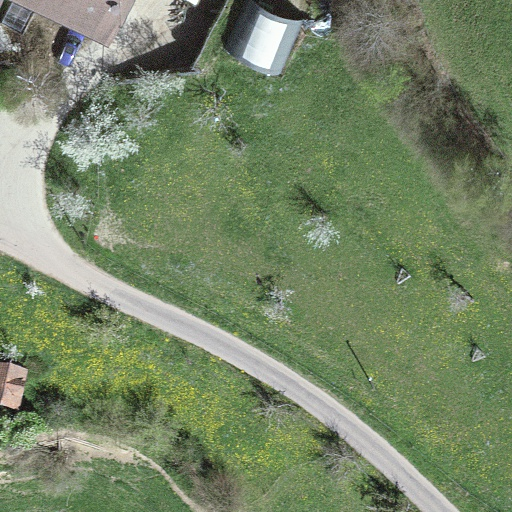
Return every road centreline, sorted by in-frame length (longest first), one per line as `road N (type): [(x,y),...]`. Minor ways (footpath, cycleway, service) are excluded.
road 1 (unclassified): [(0,223),(61,264),(248,359),(386,460),(438,511)]
road 2 (track): [(130,0),(0,171)]
road 3 (track): [(511,141),(456,66),(432,0)]
